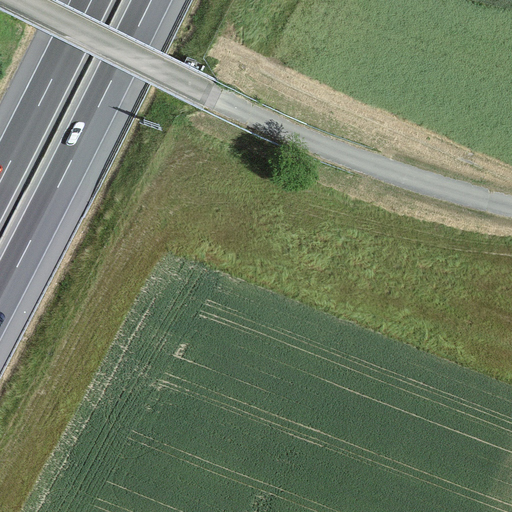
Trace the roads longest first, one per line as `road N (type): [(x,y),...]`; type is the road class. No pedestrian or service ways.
road 1 (track): [(511,211),(331,152),(16,0)]
road 2 (motorway): [(0,299),(150,0)]
road 3 (motorway): [(91,0),(0,181)]
